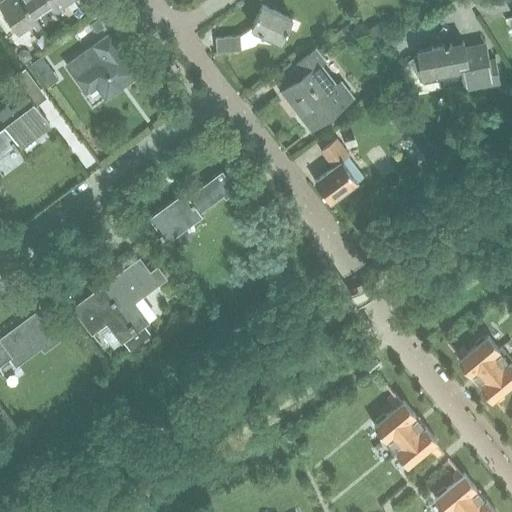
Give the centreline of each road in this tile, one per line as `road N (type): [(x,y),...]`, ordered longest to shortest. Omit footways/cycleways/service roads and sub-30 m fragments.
road 1 (residential): [(0,260),(220,95)]
road 2 (residential): [(330,238),(220,95)]
